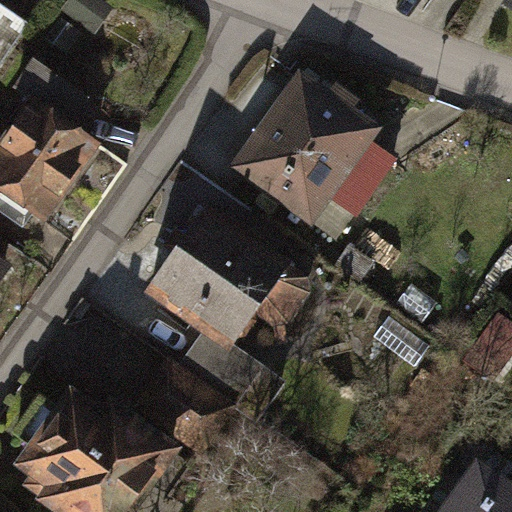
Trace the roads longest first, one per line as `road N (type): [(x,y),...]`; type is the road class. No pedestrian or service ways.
road 1 (residential): [(0,373),(253,0)]
road 2 (residential): [(298,0),(511,79)]
